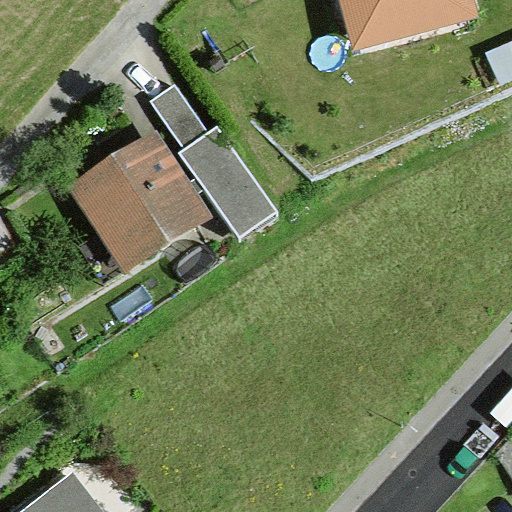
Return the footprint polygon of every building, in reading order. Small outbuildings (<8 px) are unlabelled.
[(441,0),(318,0),(331,57),(448,33),(441,0)] [(194,174),(217,158),(168,88),(144,105),(178,154),(180,153),(194,174)] [(92,191),(82,197),(122,260),(186,219),(147,156),(137,162),(127,147),(82,176),(92,191)] [(511,490),(511,430),(489,455),(511,490)] [(83,511),(66,485),(23,511),(83,511)]
